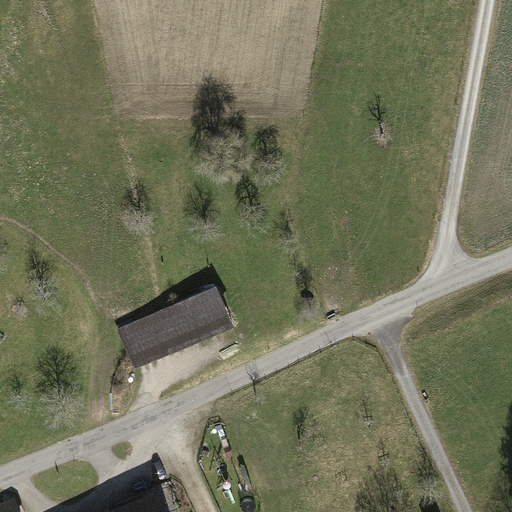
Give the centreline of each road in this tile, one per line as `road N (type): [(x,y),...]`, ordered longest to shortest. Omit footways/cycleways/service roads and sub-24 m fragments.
road 1 (unclassified): [(0,478),(511,259)]
road 2 (track): [(449,283),(446,223),(488,0)]
road 3 (track): [(465,511),(377,314)]
